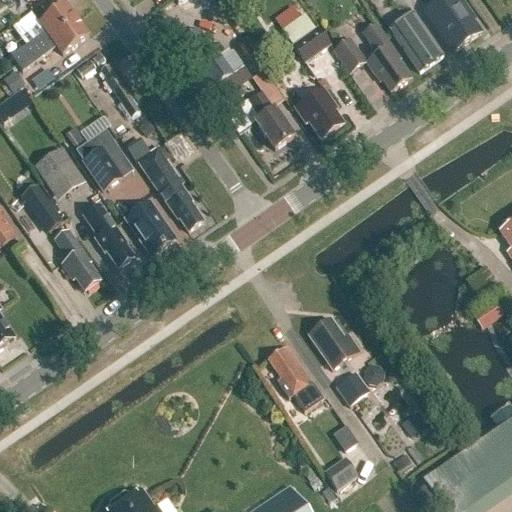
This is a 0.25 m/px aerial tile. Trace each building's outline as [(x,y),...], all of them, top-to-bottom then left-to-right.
[(447,0),(425,15),(453,56),(480,37),(472,26),(475,24),(458,0),(447,0)] [(11,61),(16,68),(77,24),(65,8),(39,27),(45,35),(11,61)] [(390,34),(419,77),(443,61),(414,18),(413,18),(408,10),(384,26),(390,34)] [(299,21),(283,33),(282,33),(293,49),(315,34),(304,18),(299,21)] [(16,68),(22,76),(57,51),(63,59),(88,40),(77,24),(16,68)] [(378,79),(391,97),(411,84),(398,65),(400,63),(376,29),(363,39),(377,59),(366,67),(375,81),(378,79)] [(321,31),(295,49),(307,67),(333,49),(321,31)] [(211,88),(234,73),(212,41),(190,56),(211,88)] [(349,78),(366,67),(350,44),(333,55),(349,78)] [(99,70),(104,66),(100,59),(94,63),(99,70)] [(82,81),(94,73),(89,66),(78,74),(82,81)] [(110,71),(104,75),(136,124),(143,120),(110,71)] [(13,76),(3,84),(13,97),(23,90),(13,76)] [(308,127),(321,145),(344,129),(334,115),(337,114),(323,94),(302,109),(299,105),(294,109),(296,112),(295,113),(306,129),(308,127)] [(255,127),(275,154),(293,141),(274,114),(273,114),(262,98),(249,107),(260,123),(255,127)] [(3,107),(0,109),(0,122),(3,128),(12,121),(3,107)] [(135,135),(145,143),(155,132),(145,124),(135,135)] [(75,131),(64,138),(74,153),(85,145),(75,131)] [(177,224),(179,223),(188,237),(203,226),(190,207),(190,204),(180,190),(182,189),(165,164),(167,163),(159,151),(137,166),(177,224)] [(103,152),(82,165),(101,194),(122,180),(103,152)] [(62,154),(34,173),(57,206),(84,187),(62,154)] [(125,224),(151,262),(176,245),(150,207),(125,224)] [(113,230),(100,210),(86,219),(100,239),(94,243),(105,258),(106,256),(118,274),(134,263),(125,250),(127,249),(114,230),(113,230)] [(64,227),(54,213),(37,225),(46,239),(64,227)] [(6,223),(0,227),(0,250),(17,239),(6,223)] [(511,227),(500,236),(511,253),(507,256),(511,263),(511,227)] [(70,282),(73,280),(84,297),(100,286),(88,270),(91,268),(68,235),(54,244),(68,264),(61,269),(70,282)] [(0,354),(3,353),(3,350),(14,342),(3,326),(3,324),(0,319),(0,315),(0,314),(0,354)] [(348,340),(344,343),(331,325),(309,340),(333,374),(359,356),(348,340)] [(267,364),(303,414),(322,401),(291,358),(288,360),(283,353),(267,364)] [(368,390),(383,381),(377,372),(362,381),(368,390)] [(334,393),(348,413),(369,398),(355,378),(334,393)] [(409,410),(392,424),(403,439),(421,424),(409,410)] [(345,456),(358,448),(346,430),(339,435),(348,446),(341,451),(345,456)] [(423,474),(447,511),(479,511),(511,491),(511,473),(492,486),(478,463),(484,459),(474,442),(423,474)] [(345,463),(325,476),(337,495),(357,481),(345,463)] [(259,511),(303,511),(290,492),(259,511)] [(109,511),(157,511),(156,511),(154,511),(152,511),(141,495),(131,502),(129,498),(124,497),(110,507),(109,511)] [(168,505),(176,511),(182,511),(189,505),(177,495),(168,505)]
